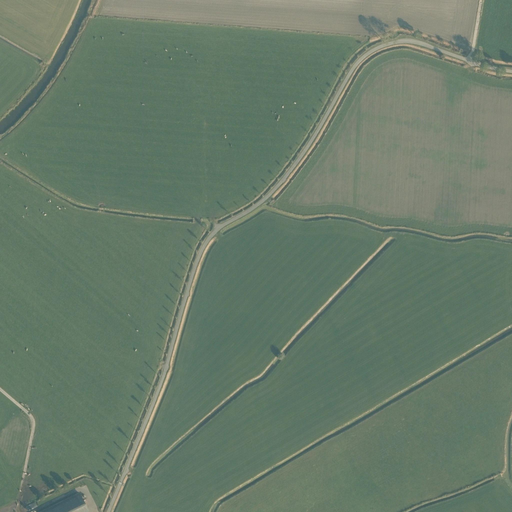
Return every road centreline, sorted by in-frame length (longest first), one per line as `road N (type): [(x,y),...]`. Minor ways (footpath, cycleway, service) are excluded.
road 1 (tertiary): [(107,511),(166,367),(198,257),(209,238),(280,183),(363,58),(391,45),(413,46),(511,72)]
road 2 (track): [(20,511),(32,419),(0,389)]
